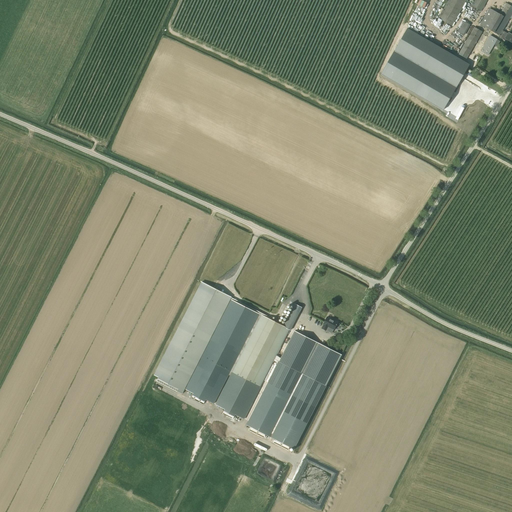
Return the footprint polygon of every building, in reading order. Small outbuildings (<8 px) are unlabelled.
[(448,0),(438,18),(452,26),(466,0),(448,0)] [(471,6),(481,11),(487,0),(474,0),(474,1),(473,0),(471,4),(472,4),(471,6)] [(490,9),(481,25),(491,31),(499,35),(498,37),(499,37),(505,41),(506,39),(511,42),(511,35),(508,33),(508,34),(502,31),(511,14),(511,7),(506,4),(500,15),(490,9)] [(458,32),(464,35),(470,25),(464,21),(458,32)] [(407,28),(381,74),(443,110),(470,65),(407,28)] [(459,55),(467,60),(482,32),(474,28),(459,55)] [(433,42),(437,35),(432,32),(428,39),(433,42)] [(488,55),(497,40),(490,36),(481,51),(488,55)] [(299,312),(292,309),(284,324),(274,319),(275,318),(241,301),(240,304),(231,300),(185,389),(214,404),(228,375),(230,376),(216,405),(244,419),(273,362),(277,364),(246,425),(251,427),(249,430),(264,438),(265,435),(275,440),(273,443),(288,450),(289,447),(294,449),(341,356),(290,330),(299,312)] [(322,328),(332,333),(333,330),(334,330),(338,322),(327,317),(323,325),(322,328)] [(330,343),(328,348),(335,352),(338,347),(330,343)] [(308,464),(297,490),(319,500),(331,474),(308,464)]
